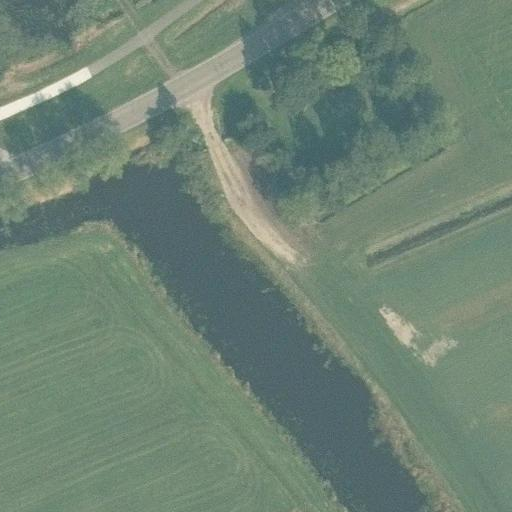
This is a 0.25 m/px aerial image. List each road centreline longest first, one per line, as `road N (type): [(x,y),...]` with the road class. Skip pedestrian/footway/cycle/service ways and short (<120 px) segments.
road 1 (secondary): [(0,177),(181,88),(329,0)]
road 2 (track): [(267,239),(232,190),(189,83)]
